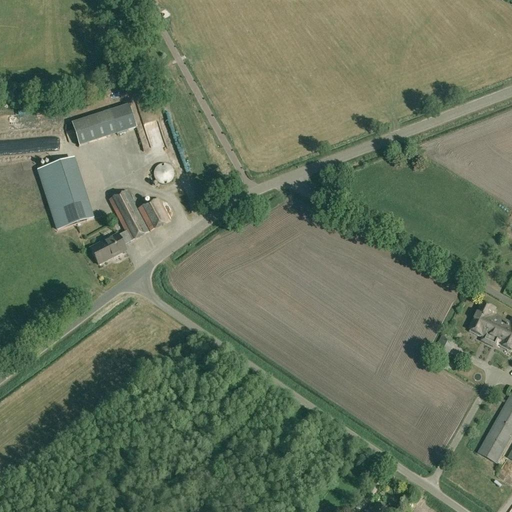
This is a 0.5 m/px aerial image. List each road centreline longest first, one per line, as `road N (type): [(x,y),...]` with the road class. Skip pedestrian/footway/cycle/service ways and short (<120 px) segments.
road 1 (unclassified): [(463,511),(127,281)]
road 2 (unclassified): [(199,228),(261,190),(511,93)]
road 3 (unclassified): [(0,381),(127,281)]
road 4 (unclassified): [(199,228),(163,114),(145,90)]
